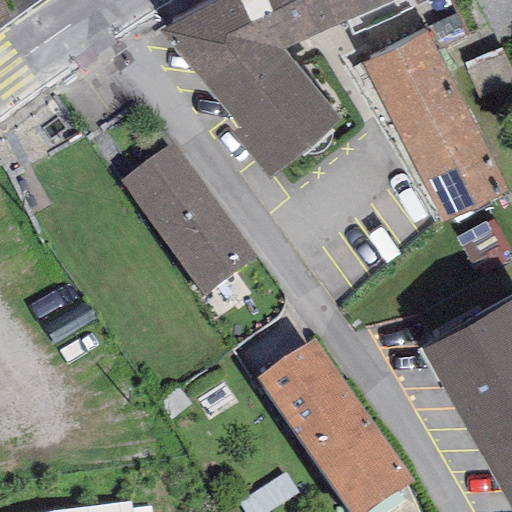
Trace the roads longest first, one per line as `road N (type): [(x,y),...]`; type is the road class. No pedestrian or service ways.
road 1 (unknown): [(116,0),(454,511)]
road 2 (tertiary): [(0,73),(109,0)]
